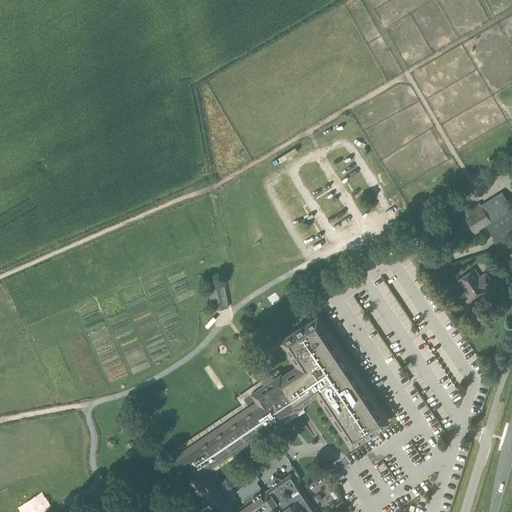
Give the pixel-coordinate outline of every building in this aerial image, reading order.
[(463,214),(475,232),(491,222),(480,204),(463,214)] [(401,217),(404,222),(410,231),(417,227),(409,213),(401,217)] [(452,235),(438,243),(443,251),(457,243),(452,235)] [(458,280),(470,297),(492,283),(486,273),(480,277),(475,269),(458,280)] [(208,284),(213,310),(228,307),(223,281),(208,284)] [(304,403),(316,395),(351,447),(390,421),(317,313),(278,340),(295,364),(283,372),(281,369),(248,392),(255,401),(168,459),(179,474),(186,469),(214,511),(317,511),(291,473),(282,479),(273,475),(271,485),(272,487),(262,495),(237,511),(210,470),(270,430),(271,432),(284,424),(282,421),(306,406),(304,403)] [(174,497),(180,500),(183,495),(176,491),(174,497)]
